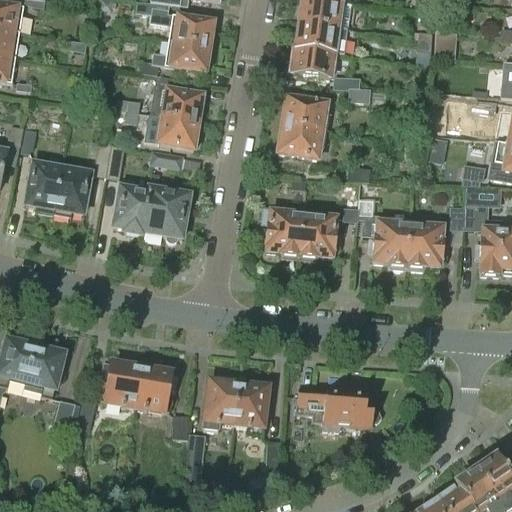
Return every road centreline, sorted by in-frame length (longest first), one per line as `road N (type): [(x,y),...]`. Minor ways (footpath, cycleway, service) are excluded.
road 1 (residential): [(204,320),(257,0)]
road 2 (residential): [(475,344),(204,320)]
road 3 (residential): [(316,511),(400,479),(441,446),(462,420),(475,344)]
road 4 (residential): [(204,320),(0,274)]
